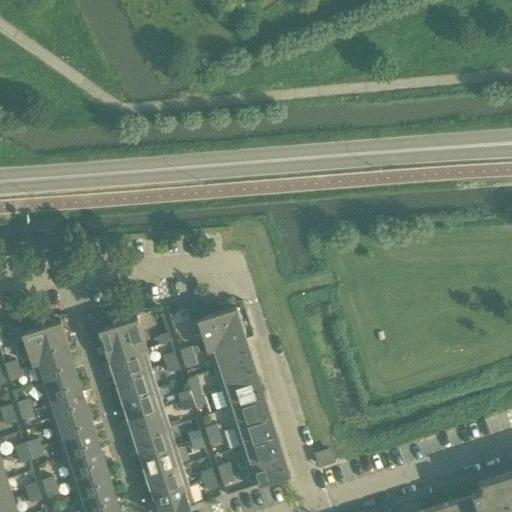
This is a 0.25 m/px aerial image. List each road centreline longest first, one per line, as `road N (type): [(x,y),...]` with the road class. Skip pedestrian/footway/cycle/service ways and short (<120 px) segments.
road 1 (secondary): [(511,144),(0,180)]
road 2 (residential): [(64,278),(237,264),(310,508)]
road 3 (residential): [(142,511),(64,278)]
road 4 (residential): [(310,508),(511,443)]
